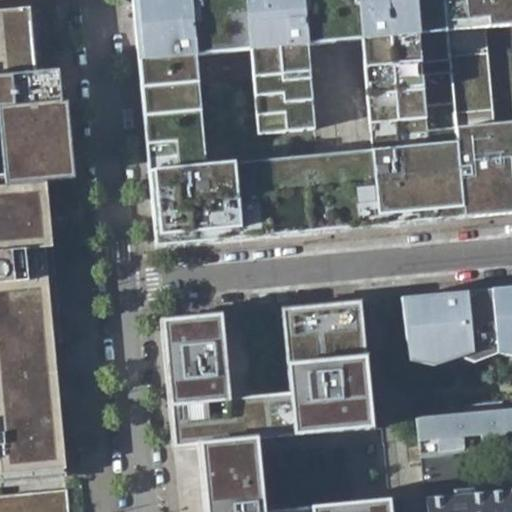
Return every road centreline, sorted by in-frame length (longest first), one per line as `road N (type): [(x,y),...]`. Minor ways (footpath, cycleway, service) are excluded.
road 1 (residential): [(511,253),(122,288)]
road 2 (residential): [(122,288),(94,0)]
road 3 (residential): [(144,511),(122,288)]
